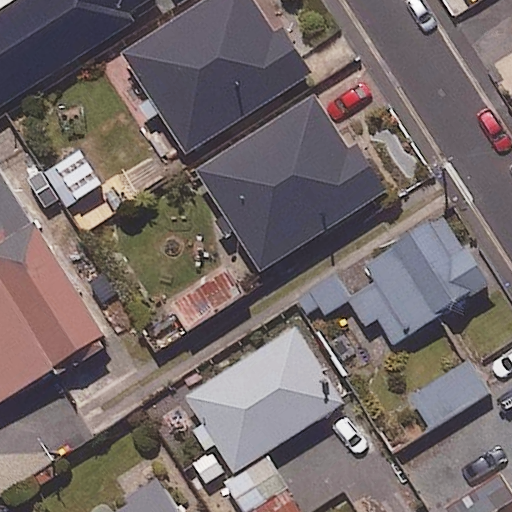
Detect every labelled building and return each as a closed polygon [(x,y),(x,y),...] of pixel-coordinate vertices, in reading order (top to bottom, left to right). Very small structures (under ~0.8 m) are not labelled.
[(279,23),(263,0),(199,0),(127,47),(191,147),(317,65),(287,18),(279,23)] [(353,141),(319,88),(200,164),(265,266),(393,184),(362,135),(353,141)] [(0,266),(59,358),(108,327),(0,160),(0,159),(0,266)] [(493,281),(448,205),(299,293),(314,319),(352,297),(367,322),(380,314),(395,339),(493,281)] [(0,397),(59,358),(0,266),(0,397)] [(189,390),(207,418),(199,423),(213,445),(221,440),(238,468),(348,398),(300,321),(189,390)] [(492,391),(471,356),(413,392),(434,426),(492,391)] [(305,511),(271,454),(231,478),(251,511),(305,511)] [(183,511),(161,478),(110,511),(183,511)]
